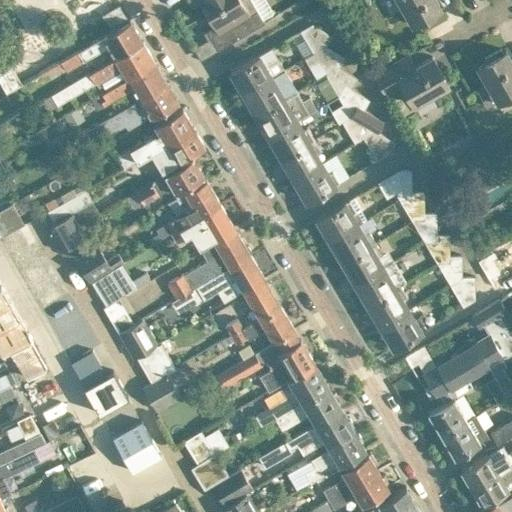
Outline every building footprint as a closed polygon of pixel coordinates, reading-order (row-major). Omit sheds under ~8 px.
[(188,0),(192,6),(200,1),(208,14),(232,0),(188,0)] [(257,8),(256,8),(250,0),(232,0),(208,14),(214,25),(206,29),(217,48),(264,21),(257,8)] [(398,0),(411,23),(440,6),(436,0),(398,0)] [(118,5),(101,15),(108,26),(125,16),(118,5)] [(60,79),(58,74),(69,68),(74,76),(86,68),(81,60),(107,45),(113,56),(142,39),(129,18),(38,72),(21,81),(20,82),(21,83),(26,93),(38,86),(40,90),(60,79)] [(313,51),(319,41),(325,45),(331,35),(312,22),(300,30),(313,51)] [(51,93),(57,103),(90,83),(120,66),(126,76),(154,60),(142,39),(113,56),(106,60),(93,67),(51,93)] [(304,57),(317,78),(325,73),(332,62),(338,66),(344,57),(325,45),(319,41),(313,51),(304,57)] [(243,93),(271,76),(284,69),(271,46),(230,70),(243,93)] [(511,60),(506,49),(477,65),(487,83),(476,89),(486,107),(511,92),(511,60)] [(448,84),(432,55),(414,65),(408,54),(374,73),(386,94),(403,84),(414,103),(448,84)] [(91,64),(93,67),(106,60),(104,56),(91,64)] [(126,76),(97,93),(104,104),(132,87),(139,97),(139,98),(167,81),(154,60),(126,76)] [(8,62),(0,66),(0,81),(5,91),(21,83),(20,82),(21,81),(8,62)] [(332,62),(325,73),(337,94),(344,83),(351,87),(357,78),(338,66),(332,62)] [(243,93),(255,114),(288,94),(282,83),(277,86),(271,76),(243,93)] [(91,125),(97,135),(116,124),(118,127),(143,112),(142,110),(145,108),(150,117),(178,100),(167,81),(139,98),(139,97),(91,125)] [(351,87),(344,83),(337,94),(350,115),(357,105),(364,109),(370,100),(351,87)] [(316,107),(308,94),(301,98),(296,90),(288,94),(255,114),(268,135),(296,118),(308,111),(316,107)] [(82,102),(61,115),(68,126),(88,114),(82,102)] [(342,120),(354,141),(362,136),(369,126),(376,130),(382,120),(364,109),(357,105),(350,115),(342,120)] [(116,155),(123,167),(137,159),(137,160),(151,151),(194,126),(182,106),(154,123),(159,131),(155,133),(155,132),(116,155)] [(296,118),(268,135),(280,157),(314,137),(307,126),(302,129),(296,118)] [(194,126),(151,151),(161,170),(204,144),(194,126)] [(376,130),(369,126),(362,136),(368,146),(363,149),(367,156),(372,153),(376,158),(389,151),(394,142),(376,130)] [(314,137),(280,157),(293,178),(321,161),(316,152),(320,149),(314,137)] [(321,161),(293,178),(306,200),(349,175),(335,153),(321,161)] [(192,156),(126,195),(133,208),(168,188),(167,186),(170,184),(175,191),(204,174),(192,156)] [(399,197),(412,197),(412,191),(411,169),(399,169),(387,177),(399,197)] [(170,232),(220,202),(206,178),(185,190),(175,196),(183,210),(164,221),(170,232)] [(48,208),(46,209),(53,224),(78,209),(84,217),(97,210),(86,187),(57,203),(48,208)] [(412,191),(412,197),(399,197),(412,219),(424,219),(424,212),(423,190),(412,191)] [(316,217),(329,239),(357,222),(366,217),(353,195),(316,217)] [(53,196),(45,201),(48,208),(57,203),(53,196)] [(13,200),(0,207),(0,242),(27,228),(13,200)] [(235,227),(234,226),(220,202),(170,232),(174,239),(190,230),(199,246),(213,238),(214,240),(235,227)] [(55,228),(48,232),(57,250),(86,235),(78,220),(84,217),(78,209),(53,224),(55,228)] [(422,237),(409,244),(412,248),(425,241),(437,240),(437,234),(436,212),(424,212),(424,219),(412,219),(422,237)] [(357,222),(329,239),(342,261),(375,241),(368,229),(363,232),(357,222)] [(206,258),(166,280),(176,297),(183,293),(194,286),(229,265),(250,253),(235,227),(214,240),(215,241),(201,250),(206,258)] [(158,232),(149,237),(153,242),(161,237),(158,232)] [(437,240),(425,241),(412,248),(414,252),(427,244),(437,262),(450,261),(450,255),(449,233),(437,234),(437,240)] [(342,261),(354,282),(383,265),(377,255),(382,252),(375,241),(342,261)] [(77,255),(91,279),(110,268),(97,244),(77,255)] [(489,277),(499,271),(491,258),(497,254),(494,249),(478,259),(489,277)] [(217,291),(223,301),(243,289),(244,291),(265,278),(250,253),(229,265),(194,286),(201,298),(202,299),(217,291)] [(450,255),(450,261),(437,262),(450,283),(463,283),(462,277),(461,254),(450,255)] [(392,260),(383,265),(354,282),(367,304),(400,284),(400,282),(404,280),(392,260)] [(111,268),(110,268),(91,279),(105,303),(117,296),(124,292),(135,286),(121,262),(111,268)] [(462,277),(463,283),(450,283),(462,305),(475,298),(474,276),(462,277)] [(258,315),(259,316),(280,304),(265,278),(244,291),(258,315)] [(12,346),(30,337),(0,284),(0,351),(8,348),(12,346)] [(367,304),(380,325),(409,307),(403,297),(407,294),(400,284),(367,304)] [(194,286),(183,293),(190,304),(201,298),(194,286)] [(101,305),(117,331),(132,322),(117,296),(105,303),(101,305)] [(453,384),(472,373),(501,355),(502,356),(511,350),(511,329),(511,327),(508,329),(499,313),(506,309),(499,298),(471,314),(478,326),(483,323),(488,331),(480,336),(480,337),(439,361),(422,372),(436,395),(439,393),(448,387),(453,384)] [(232,339),(235,344),(265,326),(276,345),(297,333),(294,328),(280,304),(259,316),(258,315),(242,325),(243,326),(230,334),(229,333),(215,341),(218,346),(232,339)] [(414,316),(409,307),(380,325),(392,346),(426,327),(418,314),(414,316)] [(243,326),(242,325),(237,316),(224,324),(229,333),(230,334),(243,326)] [(157,343),(142,317),(132,322),(117,331),(132,357),(136,355),(157,343)] [(270,370),(280,364),(289,380),(316,364),(300,337),(299,338),(297,333),(276,345),(279,350),(264,359),(270,370)] [(46,365),(30,337),(12,346),(8,348),(24,376),(46,365)] [(151,381),(176,366),(175,365),(161,340),(157,343),(136,355),(150,380),(151,381)] [(423,343),(405,354),(411,365),(429,354),(423,343)] [(254,351),(213,374),(220,386),(261,363),(254,351)] [(176,366),(151,381),(150,380),(141,385),(155,409),(195,386),(181,362),(175,365),(176,366)] [(261,424),(274,417),(328,385),(316,364),(289,380),(290,382),(263,397),(268,404),(254,412),(261,424)] [(8,370),(4,372),(9,383),(11,382),(14,380),(15,380),(16,379),(11,369),(8,370)] [(112,369),(84,386),(99,412),(128,395),(112,369)] [(0,387),(9,383),(4,372),(0,374),(0,387)] [(472,373),(453,384),(458,393),(466,388),(464,384),(475,378),(472,373)] [(0,400),(15,393),(11,382),(9,383),(0,387),(0,400)] [(328,385),(274,417),(280,427),(307,411),(313,421),(340,405),(328,385)] [(454,396),(453,396),(448,387),(439,393),(444,401),(427,411),(440,434),(467,418),(454,396)] [(277,444),(283,455),(320,433),(326,443),(353,427),(341,407),(340,405),(313,421),(314,422),(289,437),(277,444)] [(29,412),(15,419),(25,438),(0,449),(0,461),(33,446),(45,440),(40,430),(39,431),(29,412)] [(454,457),(471,447),(488,436),(475,414),(467,418),(440,434),(454,457)] [(511,417),(490,430),(497,442),(511,433),(511,417)] [(41,423),(41,424),(47,438),(49,437),(59,433),(52,418),(41,423)] [(140,420),(112,435),(132,470),(160,454),(140,420)] [(303,470),(309,481),(365,448),(353,427),(326,443),(328,447),(310,457),(314,464),(303,470)] [(196,461),(196,462),(215,452),(201,428),(182,439),(196,461)] [(461,468),(471,486),(511,461),(511,447),(507,451),(502,444),(461,468)] [(0,476),(39,458),(33,446),(0,461),(0,476)] [(316,499),(308,503),(311,508),(378,469),(375,464),(377,462),(370,450),(340,468),(345,476),(314,495),(316,499)] [(203,487),(209,484),(210,484),(228,473),(227,472),(215,452),(196,462),(196,461),(189,466),(203,487)] [(511,461),(471,486),(481,503),(508,487),(511,484),(511,461)] [(228,473),(210,484),(222,503),(223,505),(245,492),(244,491),(251,486),(239,465),(227,472),(228,473)] [(383,473),(381,474),(378,469),(311,508),(313,511),(325,511),(356,494),(361,502),(390,485),(383,473)] [(400,511),(416,503),(406,485),(359,511),(400,511)] [(511,489),(473,511),(504,511),(503,510),(506,508),(507,510),(511,507),(511,489)] [(224,511),(256,511),(245,492),(223,505),(222,503),(220,505),(224,511)] [(33,497),(22,503),(26,511),(38,511),(40,511),(33,497)] [(129,511),(123,499),(98,511),(129,511)] [(421,511),(416,503),(400,511),(421,511)]
